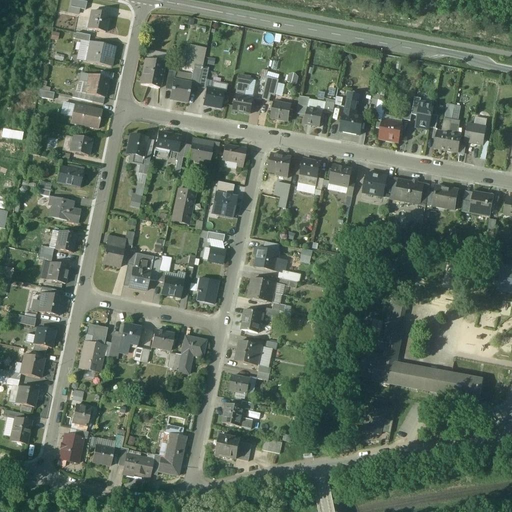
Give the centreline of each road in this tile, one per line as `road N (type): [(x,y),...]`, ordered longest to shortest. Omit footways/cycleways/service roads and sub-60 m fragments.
road 1 (tertiary): [(511,63),(158,0)]
road 2 (residential): [(511,182),(261,136)]
road 3 (residential): [(511,404),(502,442),(317,468)]
road 4 (residential): [(222,325),(261,136)]
road 5 (residential): [(81,296),(120,112)]
road 6 (residential): [(37,473),(81,296)]
road 7 (residential): [(189,492),(222,325)]
road 8 (residential): [(189,492),(155,500),(91,492),(37,473)]
road 9 (residential): [(222,325),(81,296)]
road 10 (residential): [(261,136),(120,112)]
road 11 (residential): [(317,468),(189,492)]
